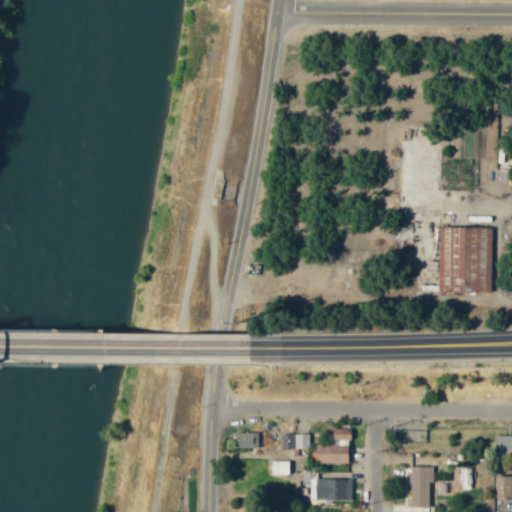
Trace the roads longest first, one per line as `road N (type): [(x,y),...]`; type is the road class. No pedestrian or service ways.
road 1 (residential): [(511,408),(220,406)]
road 2 (residential): [(217,511),(220,406),(243,250)]
road 3 (trunk): [(511,342),(249,348)]
road 4 (residential): [(243,250),(286,0)]
road 5 (trunk): [(249,348),(0,345)]
road 6 (residential): [(511,15),(284,14)]
